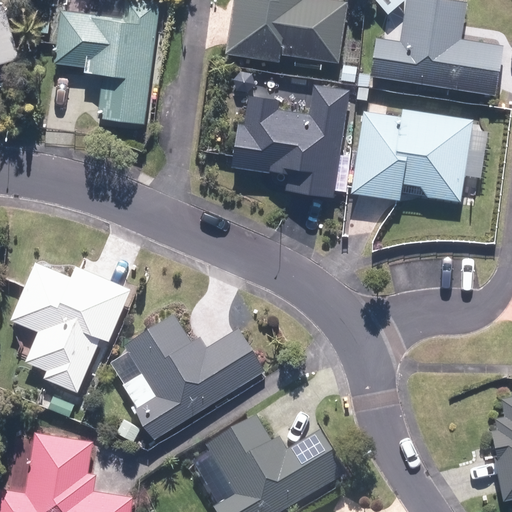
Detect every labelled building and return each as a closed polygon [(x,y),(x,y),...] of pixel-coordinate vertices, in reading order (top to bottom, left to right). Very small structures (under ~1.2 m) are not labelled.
[(96,119),(143,125),(159,4),(128,0),(123,0),(121,19),(59,11),(52,64),(83,69),(82,74),(101,76),(96,119)] [(279,55),(337,64),(346,4),(317,0),(230,0),(223,55),(278,62),(279,55)] [(367,76),(496,98),(505,47),(460,40),(466,3),(447,0),(404,0),(397,42),(373,38),(367,76)] [(0,66),(16,63),(3,9),(0,6),(0,66)] [(333,197),(348,92),(312,86),(307,115),(276,111),(278,100),(247,95),(242,126),(236,125),(230,168),(268,174),(268,172),(285,175),(283,190),(333,197)] [(459,203),(472,120),(401,109),(400,117),(361,112),(349,193),(398,201),(399,194),(459,203)] [(70,274),(34,259),(10,319),(37,331),(24,364),(44,372),(41,379),(77,395),(99,343),(105,345),(129,288),(73,265),(70,274)] [(155,440),(258,372),(232,333),(208,349),(196,331),(188,336),(174,315),(123,348),(127,354),(107,367),(155,440)] [(49,392),(43,408),(69,419),(75,403),(49,392)] [(484,430),(501,503),(511,500),(511,395),(498,398),(502,416),(490,419),(493,428),(484,430)] [(211,511),(277,511),(339,474),(315,436),(287,454),(275,435),(270,439),(259,420),(203,454),(230,498),(210,509),(211,511)] [(87,444),(31,440),(28,486),(0,484),(0,511),(128,511),(130,495),(91,492),(92,475),(85,474),(87,444)]
